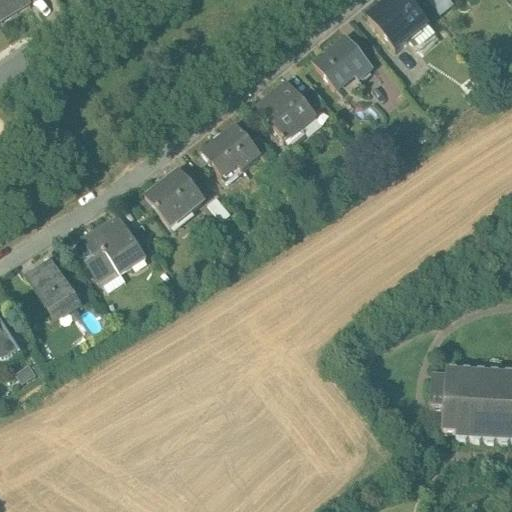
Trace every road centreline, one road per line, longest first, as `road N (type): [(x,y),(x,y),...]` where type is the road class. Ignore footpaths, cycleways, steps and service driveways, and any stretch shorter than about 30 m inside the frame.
road 1 (residential): [(0,278),(150,171),(358,0)]
road 2 (residential): [(0,77),(129,0)]
road 3 (unknown): [(154,511),(178,453),(236,399)]
